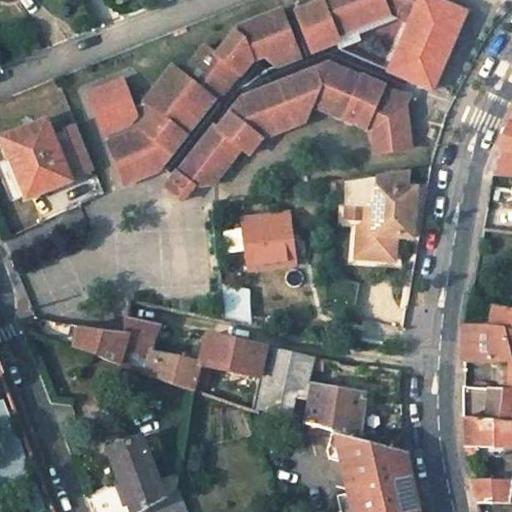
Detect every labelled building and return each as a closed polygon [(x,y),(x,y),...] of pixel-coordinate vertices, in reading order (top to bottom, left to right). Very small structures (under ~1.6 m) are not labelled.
[(323,0),(297,10),(301,20),(314,51),(339,41),(342,40),(340,34),(391,14),(393,8),(413,16),(420,0),(323,0)] [(390,69),(409,78),(434,88),(468,11),(441,0),(420,0),(413,16),(411,23),(390,69)] [(391,14),(411,23),(413,16),(393,8),(391,14)] [(265,55),(278,66),(302,56),(289,25),(283,9),(240,25),(218,54),(224,59),(219,65),(201,51),(179,79),(169,72),(140,108),(129,113),(118,86),(83,100),(120,191),(154,177),(157,173),(169,158),(165,154),(177,138),(182,142),(211,104),(216,108),(254,60),(265,55)] [(157,173),(170,182),(210,130),(215,134),(244,95),(295,75),(298,82),(306,79),(303,72),(331,60),(365,75),(363,81),(383,90),(386,84),(403,92),(409,78),(390,69),(342,48),(339,41),(314,51),(301,20),(289,25),(302,56),(278,66),(267,71),(254,60),(216,108),(211,104),(182,142),(177,138),(165,154),(169,158),(157,173)] [(265,55),(254,60),(267,71),(278,66),(265,55)] [(170,182),(162,193),(179,206),(190,191),(213,185),(241,150),(249,156),(256,148),(252,136),(259,133),(262,140),(306,122),(315,104),(346,118),(350,112),(356,115),(353,121),(374,130),(376,153),(413,148),(407,104),(411,96),(403,92),(386,84),(383,90),(363,81),(365,75),(331,60),(303,72),(306,79),(298,82),(295,75),(244,95),(215,134),(210,130),(170,182)] [(511,116),(504,134),(500,148),(511,151),(511,116)] [(56,147),(46,122),(3,138),(12,160),(15,158),(30,195),(93,169),(76,126),(63,131),(67,143),(56,147)] [(494,173),(511,175),(511,151),(500,148),(494,173)] [(410,188),(411,174),(377,180),(377,186),(410,188)] [(412,239),(416,189),(410,188),(377,186),(377,180),(377,176),(344,182),(344,206),(364,207),(362,227),(357,227),(355,258),(393,261),(395,238),(412,239)] [(289,215),(242,221),(248,272),(296,266),(293,247),(300,247),(298,233),(292,234),(289,215)] [(355,316),(361,285),(326,279),(326,311),(355,316)] [(222,287),(224,321),(248,326),(245,292),(222,287)] [(511,307),(494,305),(492,324),(504,326),(509,349),(511,348),(511,307)] [(104,332),(84,328),(79,350),(91,355),(150,377),(155,378),(192,391),(205,395),(209,378),(198,375),(201,362),(158,353),(151,351),(153,341),(160,325),(128,317),(127,317),(127,334),(104,332)] [(278,332),(280,321),(263,318),(261,328),(278,332)] [(496,361),(508,359),(511,358),(511,357),(509,349),(504,326),(492,324),(466,323),(465,359),(496,361)] [(266,347),(208,334),(201,362),(260,376),(266,347)] [(291,398),(299,354),(273,348),(259,409),(288,416),(291,398)] [(307,402),(310,384),(313,369),(308,368),(310,357),(299,354),(291,398),(307,402)] [(310,357),(308,368),(313,369),(321,370),(323,359),(314,358),(310,357)] [(358,436),(363,393),(310,384),(307,402),(304,420),(303,421),(333,429),(358,436)] [(511,390),(505,390),(464,386),(464,401),(464,406),(465,417),(511,420),(511,390)] [(48,511),(6,403),(0,405),(0,498),(24,490),(32,511),(48,511)] [(467,447),(511,446),(511,420),(465,417),(467,436),(467,447)] [(344,493),(338,496),(342,511),(340,511),(324,511),(324,510),(316,511),(416,511),(415,504),(407,502),(401,501),(394,474),(408,477),(402,451),(357,439),(358,436),(333,429),(328,451),(329,458),(344,462),(350,490),(344,493)] [(180,472),(160,481),(143,436),(115,447),(126,478),(121,480),(122,483),(121,484),(131,511),(134,511),(177,489),(180,472)] [(511,455),(511,451),(511,446),(467,447),(468,454),(475,454),(511,455)] [(394,474),(401,501),(407,502),(415,504),(408,477),(394,474)] [(511,478),(477,478),(469,478),(473,492),(476,503),(511,502),(511,478)] [(131,511),(121,484),(87,497),(92,511),(131,511)] [(186,511),(177,489),(134,511),(186,511)]
